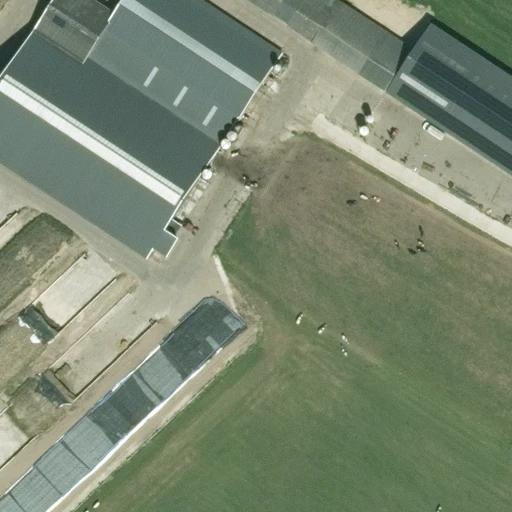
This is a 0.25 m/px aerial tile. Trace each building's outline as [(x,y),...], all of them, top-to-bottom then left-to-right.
[(92,53),(115,18),(93,3),(88,0),(57,0),(0,87),(0,161),(148,259),(153,252),(167,261),(179,243),(165,234),(166,232),(175,238),(182,228),(173,222),(200,181),(209,187),(215,177),(206,171),(220,151),(110,79),(117,69),(92,53)] [(282,57),(195,0),(126,0),(115,18),(92,53),(117,69),(226,141),(282,57)] [(246,0),(260,9),(266,0),(246,0)] [(341,5),(333,0),(266,0),(260,9),(314,45),(341,5)] [(341,5),(314,45),(358,74),(384,34),(341,5)] [(511,82),(430,29),(388,92),(511,174),(511,82)] [(411,51),(384,34),(358,74),(385,91),(411,51)] [(0,295),(11,283),(15,286),(33,266),(14,250),(0,265),(0,295)] [(88,315),(103,322),(114,302),(99,295),(88,315)]
